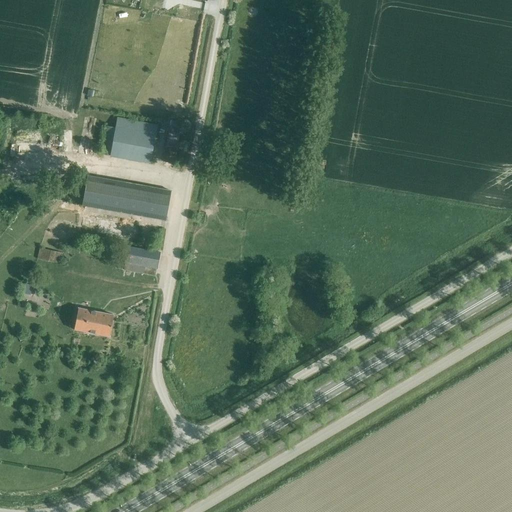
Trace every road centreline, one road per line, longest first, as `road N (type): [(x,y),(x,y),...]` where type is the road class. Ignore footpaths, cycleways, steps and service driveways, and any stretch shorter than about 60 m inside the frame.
road 1 (unclassified): [(189,441),(160,388),(156,360),(221,0)]
road 2 (primary): [(125,511),(511,283)]
road 3 (unclassified): [(189,441),(511,250)]
road 4 (unclassified): [(511,324),(195,511)]
road 5 (unclassified): [(54,511),(189,441)]
